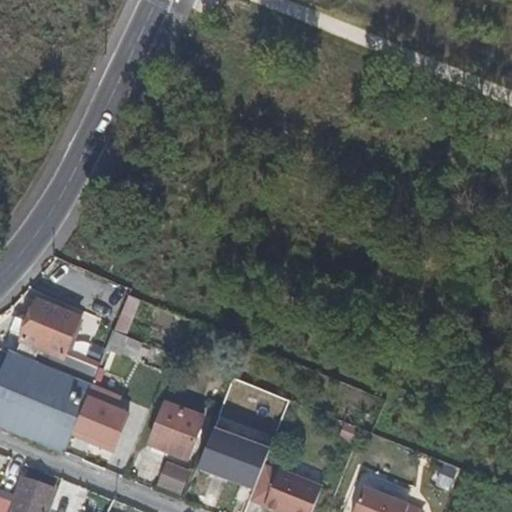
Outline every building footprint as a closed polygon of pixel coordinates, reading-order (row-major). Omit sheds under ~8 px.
[(129,294),(108,347),(138,360),(145,343),(127,336),(141,299),(129,294)] [(0,430),(63,457),(70,438),(90,390),(96,373),(61,363),(79,317),(38,301),(18,350),(11,349),(0,375),(0,430)] [(97,392),(90,390),(70,438),(112,455),(130,413),(95,398),(97,392)] [(207,416),(165,399),(147,445),(189,462),(207,416)] [(215,428),(199,469),(257,492),(273,450),(215,428)] [(192,469),(166,459),(156,485),(182,494),(192,469)] [(452,490),(459,468),(444,463),(437,485),(452,490)] [(309,511),(318,489),(275,474),(261,511),(262,511),(309,511)] [(0,494),(0,511),(45,511),(54,488),(23,477),(15,500),(0,494)] [(361,490),(352,511),(416,511),(417,511),(361,490)]
